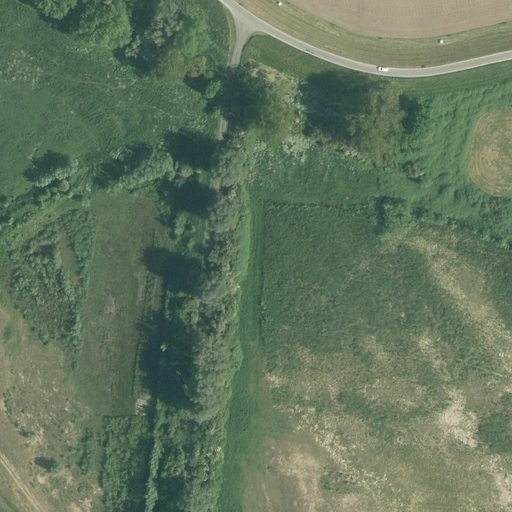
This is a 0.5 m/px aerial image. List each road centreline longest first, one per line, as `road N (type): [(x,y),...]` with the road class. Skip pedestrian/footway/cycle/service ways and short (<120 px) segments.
road 1 (unclassified): [(184,511),(217,159),(248,18)]
road 2 (unclassified): [(248,18),(374,72),(448,70),(511,56)]
